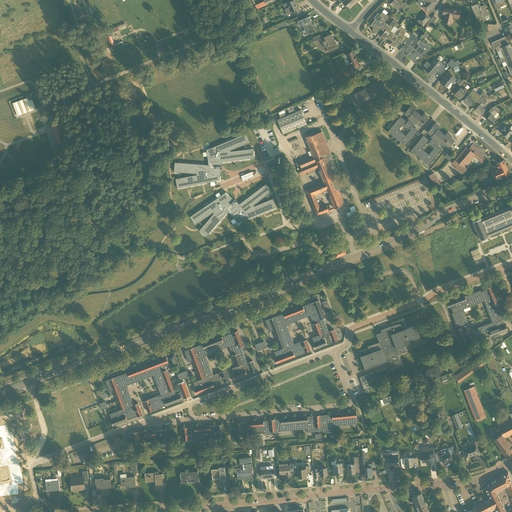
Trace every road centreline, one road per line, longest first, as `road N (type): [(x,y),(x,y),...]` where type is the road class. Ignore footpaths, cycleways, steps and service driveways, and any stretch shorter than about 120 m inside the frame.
road 1 (secondary): [(0,393),(419,231),(480,199),(511,193)]
road 2 (residential): [(30,465),(19,417),(26,403),(324,290),(343,347)]
road 3 (residential): [(511,160),(353,31)]
road 4 (residential): [(159,511),(351,491)]
road 5 (residential): [(343,347),(350,326),(500,268)]
road 6 (residential): [(194,419),(345,405),(351,397),(344,379)]
road 7 (residential): [(190,404),(332,350)]
